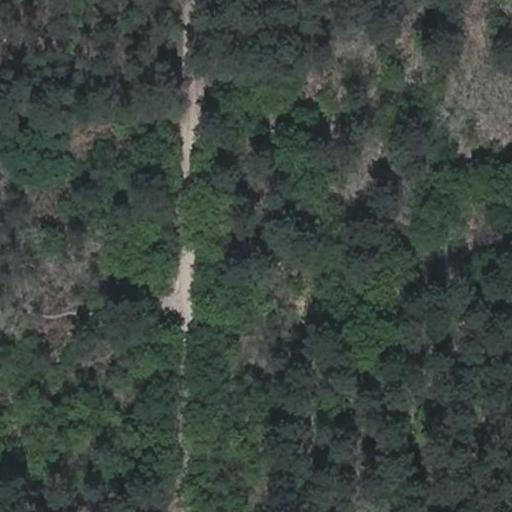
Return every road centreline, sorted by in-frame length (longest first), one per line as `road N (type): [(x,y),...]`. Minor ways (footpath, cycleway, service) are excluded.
road 1 (track): [(185,511),(194,0)]
road 2 (track): [(0,107),(193,103),(449,0)]
